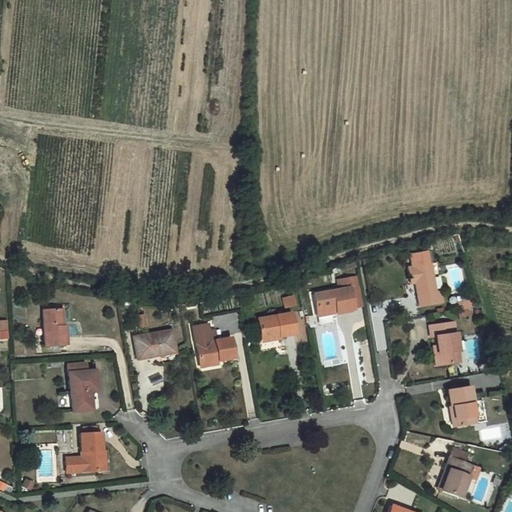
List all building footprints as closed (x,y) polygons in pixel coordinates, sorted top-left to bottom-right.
[(401,253),(404,265),(420,262),(418,250),(401,253)] [(407,276),(411,304),(435,300),(434,288),(426,290),(421,262),(420,262),(404,265),(399,266),(401,277),(407,276)] [(307,302),(312,326),(347,320),(342,295),(340,285),(329,287),(331,297),(307,302)] [(342,295),(347,320),(356,318),(352,293),(342,295)] [(280,298),(282,308),(290,307),(289,297),(280,298)] [(30,303),(33,341),(56,339),(56,318),(50,318),(48,302),(30,303)] [(286,311),(250,317),(254,334),(252,335),(254,348),(276,345),(274,334),(290,332),(286,311)] [(428,333),(435,364),(455,358),(446,318),(423,322),(425,334),(428,333)] [(188,320),(194,357),(227,351),(224,332),(212,334),(210,324),(197,326),(196,319),(188,320)] [(129,336),(133,360),(150,357),(149,354),(170,352),(166,330),(129,336)] [(297,342),(306,342),(306,333),(297,333),(297,342)] [(62,407),(82,405),(80,387),(86,387),(82,366),(57,369),(62,407)] [(450,390),(457,427),(473,424),(470,404),(474,404),(471,386),(450,390)] [(88,405),(86,387),(80,387),(82,405),(88,405)] [(66,459),(68,472),(104,469),(101,430),(97,430),(97,427),(87,427),(86,432),(81,432),(82,458),(66,459)] [(454,467),(447,488),(462,495),(475,463),(465,460),(468,452),(456,447),(450,465),(454,467)]
